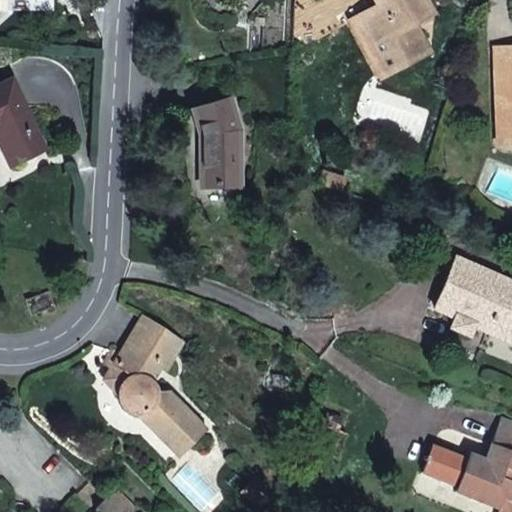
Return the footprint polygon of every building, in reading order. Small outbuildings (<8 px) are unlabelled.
[(373,0),(378,9),(350,24),(379,78),(426,54),(411,26),(429,17),(419,0),(373,0)] [(511,50),(496,51),(498,124),(511,123),(511,50)] [(10,82),(0,86),(0,146),(10,166),(44,150),(22,105),(10,82)] [(200,159),(241,152),(240,132),(230,100),(191,112),(199,139),(200,159)] [(511,123),(498,124),(499,145),(511,144),(511,123)] [(241,188),(241,152),(200,159),(201,189),(241,188)] [(323,173),(318,187),(339,194),(344,180),(323,173)] [(456,318),(451,328),(468,336),(473,325),(511,342),(511,283),(457,259),(435,309),(456,318)] [(48,293),(25,302),(31,316),(53,307),(48,293)] [(181,343),(141,319),(119,355),(110,353),(104,364),(110,369),(102,381),(115,394),(115,399),(116,402),(116,404),(118,407),(120,410),(122,412),(125,414),(128,415),(131,416),(134,416),(138,416),(177,457),(203,430),(167,395),(155,396),(155,393),(154,391),(153,389),(151,386),(148,382),(159,365),(165,369),(181,343)] [(326,417),(323,426),(339,431),(342,422),(326,417)] [(431,447),(427,455),(420,474),(454,487),(451,494),(496,511),(495,511),(511,511),(511,503),(511,504),(511,501),(511,423),(500,419),(489,446),(495,448),(489,464),(483,467),(431,447)] [(254,482),(241,497),(253,508),(266,493),(254,482)] [(134,511),(135,511),(116,492),(96,511),(134,511)]
